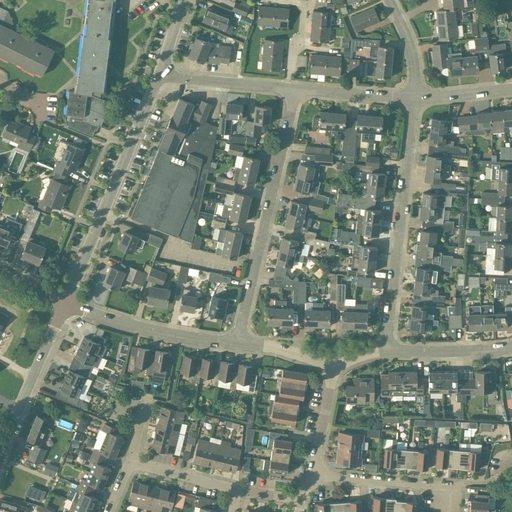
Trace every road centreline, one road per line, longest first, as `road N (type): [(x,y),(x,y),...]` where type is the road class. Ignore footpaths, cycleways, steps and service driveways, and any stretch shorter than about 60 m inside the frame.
road 1 (residential): [(238,343),(296,87)]
road 2 (residential): [(385,350),(416,97)]
road 3 (residential): [(63,305),(160,76)]
road 4 (residential): [(63,305),(128,326),(238,343)]
road 5 (residential): [(0,461),(63,305)]
road 6 (residential): [(456,486),(312,474)]
road 7 (residential): [(160,76),(288,86)]
road 8 (residential): [(288,86),(306,5),(263,2)]
road 9 (residential): [(385,350),(511,349)]
road 10 (residential): [(296,87),(416,97)]
